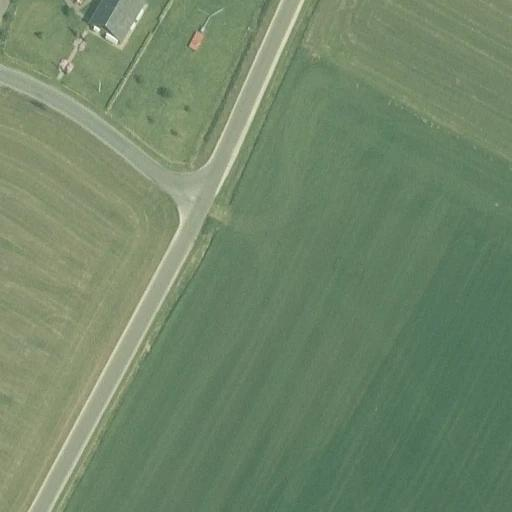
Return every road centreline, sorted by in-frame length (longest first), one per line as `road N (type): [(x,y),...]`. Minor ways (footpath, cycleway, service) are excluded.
road 1 (unclassified): [(39,511),(197,209)]
road 2 (unclassified): [(197,209),(94,128),(0,76)]
road 3 (unclassified): [(197,209),(291,0)]
